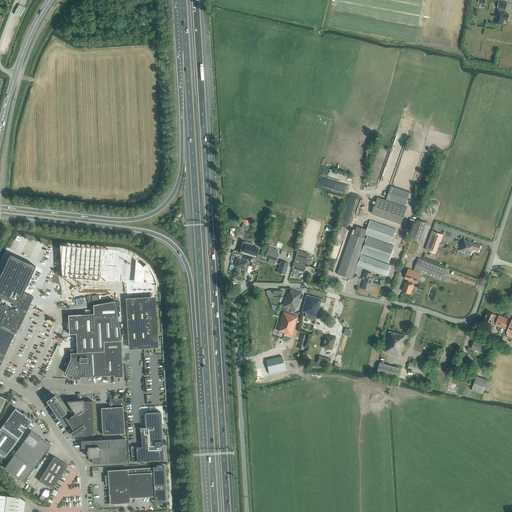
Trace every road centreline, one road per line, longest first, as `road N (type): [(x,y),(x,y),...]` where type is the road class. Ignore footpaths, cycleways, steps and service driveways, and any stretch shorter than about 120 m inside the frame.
road 1 (motorway): [(227,511),(197,0)]
road 2 (unclassified): [(511,199),(466,322),(304,287),(249,287)]
road 3 (motorway): [(0,215),(166,240),(185,262),(202,337)]
road 4 (motorway): [(188,108),(180,175),(157,211),(115,220),(0,206)]
road 5 (unclassified): [(247,511),(234,301),(249,287)]
road 6 (motorway): [(188,108),(202,337)]
road 7 (motorway): [(202,337),(213,511)]
road 8 (secondary): [(0,130),(23,50),(50,0)]
road 9 (unclassified): [(85,511),(83,469),(31,396)]
road 10 (unknown): [(51,258),(66,252),(124,261),(144,280),(120,293)]
